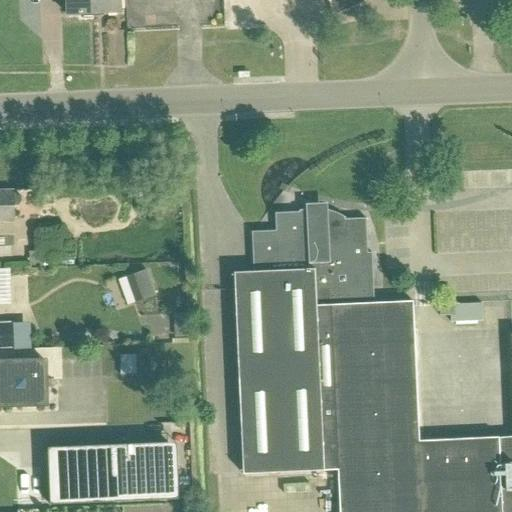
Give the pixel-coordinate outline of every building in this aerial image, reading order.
[(66,0),(67,14),(82,14),(83,18),(93,17),(92,0),(66,0)] [(120,12),(119,0),(92,0),(93,17),(96,17),(96,13),(120,12)] [(326,0),(326,1),(327,1),(327,5),(332,15),(327,17),(328,17),(366,0),(365,0),(363,0),(361,2),(359,0),(326,0)] [(0,222),(15,222),(14,192),(0,192),(0,222)] [(511,511),(511,335),(511,355),(511,437),(419,442),(413,302),(372,304),(370,254),(366,254),(365,220),(344,221),(344,219),(341,218),(337,216),(334,214),(330,213),(326,212),(325,215),(324,217),(323,220),(323,223),(322,225),(311,224),(311,222),(309,222),(309,215),(310,214),(308,211),(302,212),(298,213),(299,214),(274,215),(275,233),(251,234),(253,275),(232,276),(240,474),(336,470),(338,511),(511,511)] [(0,347),(14,347),(12,323),(0,323),(0,347)] [(134,370),(134,351),(119,351),(119,370),(134,370)] [(45,360),(0,361),(0,405),(47,404),(45,360)] [(167,442),(46,448),(49,505),(170,500),(167,442)]
